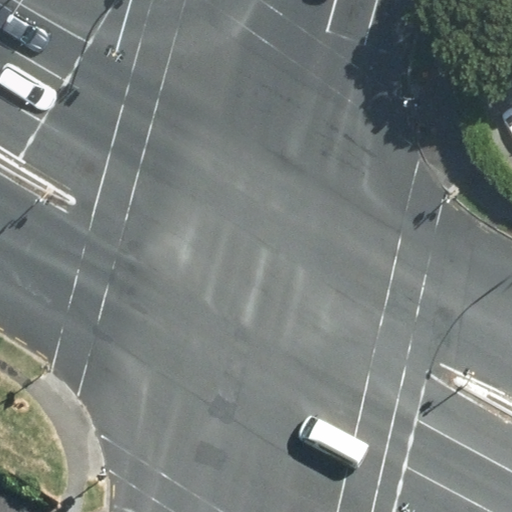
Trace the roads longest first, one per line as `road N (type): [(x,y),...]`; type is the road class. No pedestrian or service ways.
road 1 (primary): [(0,40),(279,198)]
road 2 (primary): [(474,511),(232,377)]
road 3 (primary): [(232,377),(0,239)]
road 4 (primary): [(279,198),(511,323)]
road 5 (secondary): [(279,198),(333,0)]
road 6 (secondary): [(232,377),(279,198)]
road 7 (secondary): [(195,511),(232,377)]
